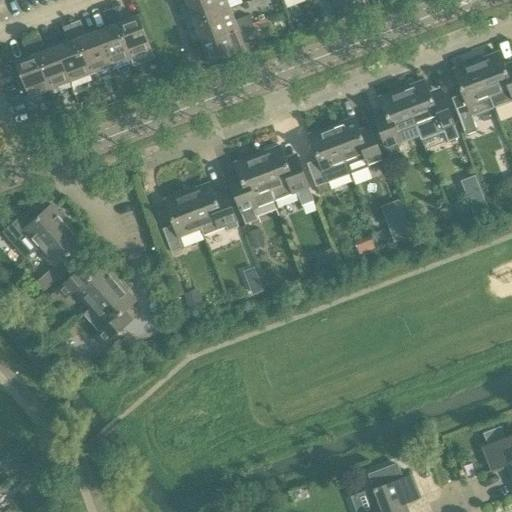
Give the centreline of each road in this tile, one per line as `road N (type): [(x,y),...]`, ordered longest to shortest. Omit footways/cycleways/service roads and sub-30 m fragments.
road 1 (residential): [(288,111),(511,27)]
road 2 (tertiary): [(58,160),(276,78)]
road 3 (tertiary): [(276,78),(489,0)]
road 4 (residential): [(142,166),(288,111)]
road 5 (residential): [(58,160),(140,260)]
